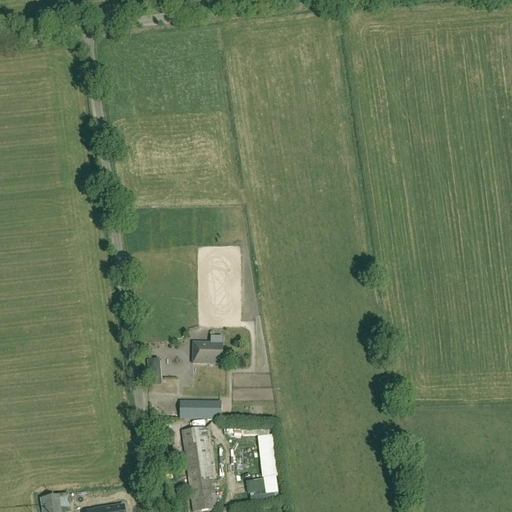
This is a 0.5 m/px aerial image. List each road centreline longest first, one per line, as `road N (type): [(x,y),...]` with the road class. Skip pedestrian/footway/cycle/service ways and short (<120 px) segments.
road 1 (unclassified): [(155,511),(85,31)]
road 2 (unclassified): [(85,31),(320,0)]
